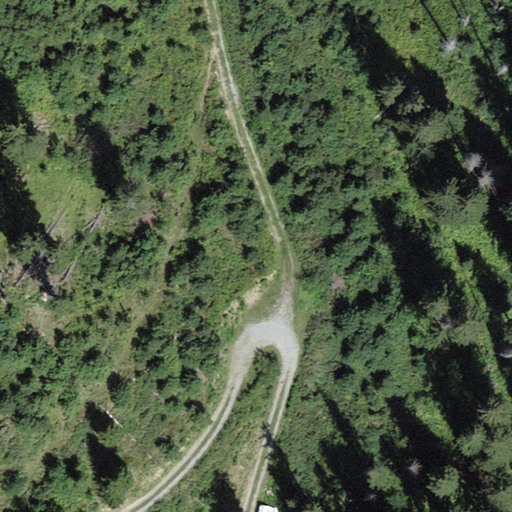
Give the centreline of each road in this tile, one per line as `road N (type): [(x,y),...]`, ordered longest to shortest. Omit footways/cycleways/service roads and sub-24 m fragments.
road 1 (track): [(107,511),(200,447),(246,334),(276,315),(282,355),(243,511)]
road 2 (track): [(276,315),(282,258),(226,95),(204,0)]
